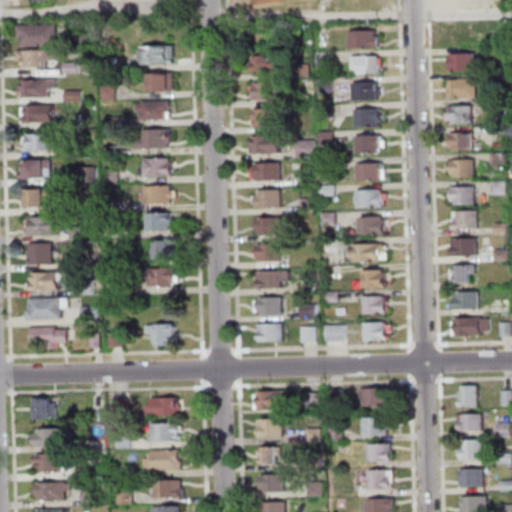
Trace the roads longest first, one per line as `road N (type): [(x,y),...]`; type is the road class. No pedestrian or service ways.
road 1 (residential): [(432,511),(415,0)]
road 2 (residential): [(0,375),(511,360)]
road 3 (residential): [(228,511),(214,0)]
